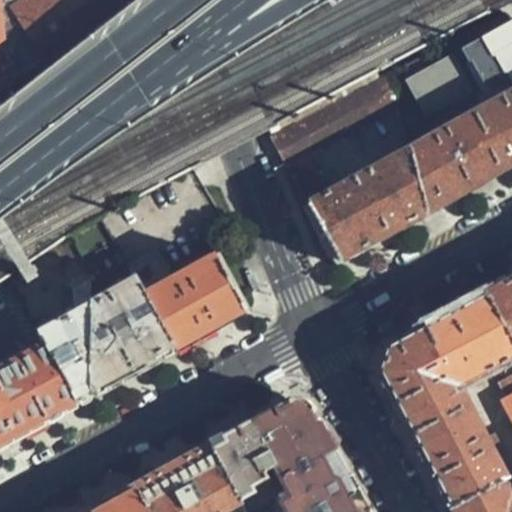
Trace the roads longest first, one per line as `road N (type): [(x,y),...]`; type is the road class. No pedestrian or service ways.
road 1 (tertiary): [(317,330),(0,503)]
road 2 (residential): [(181,18),(210,109),(317,330)]
road 3 (trunk): [(184,0),(0,147)]
road 4 (tertiary): [(511,225),(317,330)]
road 5 (unclassified): [(0,124),(181,18)]
road 6 (residential): [(317,330),(410,511)]
road 7 (trunk): [(0,200),(143,85)]
road 8 (trunk): [(143,85),(296,0)]
road 9 (trunk): [(143,85),(244,0)]
